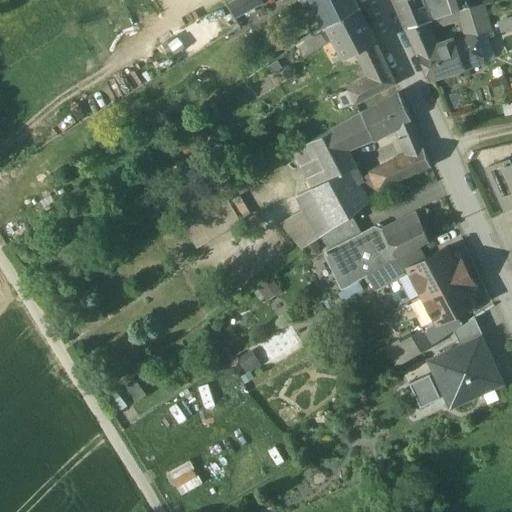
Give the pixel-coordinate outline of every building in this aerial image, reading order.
[(358,7),(354,0),(312,0),(326,27),(358,7)] [(421,0),(398,7),(406,27),(424,21),(449,13),(452,13),(451,9),(442,10),(438,0),(421,0)] [(447,0),(438,0),(442,10),(451,9),(447,0)] [(448,0),(451,9),(452,13),(462,10),(469,7),(466,0),(448,0)] [(374,40),(358,7),(326,27),(296,46),(303,56),(325,42),(323,38),(330,33),(345,57),(359,49),(374,40)] [(452,13),(449,13),(453,22),(454,25),(465,21),(462,10),(452,13)] [(449,13),(424,21),(428,29),(453,22),(449,13)] [(511,14),(497,20),(501,32),(511,28),(511,14)] [(424,21),(406,27),(413,41),(430,34),(428,29),(424,21)] [(430,34),(413,41),(418,53),(436,48),(430,34)] [(436,48),(418,53),(430,79),(483,62),(474,35),(436,48)] [(374,40),(359,49),(366,64),(381,55),(374,40)] [(381,55),(366,64),(372,78),(349,91),(339,94),(344,108),(356,103),(395,83),(381,55)] [(416,131),(399,92),(363,112),(373,135),(394,126),(399,139),(416,131)] [(353,167),(340,142),(373,135),(363,112),(332,128),(332,130),(294,151),(312,187),(297,195),(320,237),(352,214),(368,202),(356,180),(350,169),(353,167)] [(416,131),(399,139),(407,156),(424,148),(416,131)] [(407,156),(371,173),(379,190),(430,165),(424,148),(407,156)] [(511,156),(489,167),(507,206),(511,204),(511,156)] [(379,190),(371,173),(356,180),(368,202),(381,193),(379,190)] [(416,213),(383,230),(395,256),(396,255),(418,244),(428,239),(416,213)] [(352,214),(321,236),(323,240),(355,221),(352,214)] [(355,221),(323,240),(329,249),(362,232),(355,221)] [(329,249),(328,249),(328,251),(327,251),(326,253),(327,254),(327,255),(344,289),(368,274),(397,257),(396,255),(395,256),(383,230),(383,229),(375,226),(362,232),(329,249)] [(397,257),(368,274),(374,286),(408,268),(425,259),(418,244),(396,255),(397,257)] [(425,259),(408,268),(423,295),(468,271),(462,260),(455,264),(446,248),(425,259)] [(468,271),(423,295),(437,322),(437,323),(455,314),(476,303),(467,286),(474,283),(468,271)] [(255,279),(263,298),(280,291),(272,272),(255,279)] [(455,314),(437,323),(437,322),(427,328),(434,343),(454,331),(462,326),(455,314)] [(462,326),(454,331),(461,346),(481,337),(482,339),(484,337),(475,318),(462,326)] [(427,328),(402,341),(389,349),(399,365),(434,343),(427,328)] [(461,346),(430,361),(435,373),(431,375),(430,374),(410,383),(421,407),(441,398),(440,396),(445,394),(451,406),(502,383),(482,339),(481,337),(461,346)] [(254,349),(239,356),(246,371),(261,364),(254,349)] [(409,382),(433,370),(425,356),(401,368),(409,382)]
